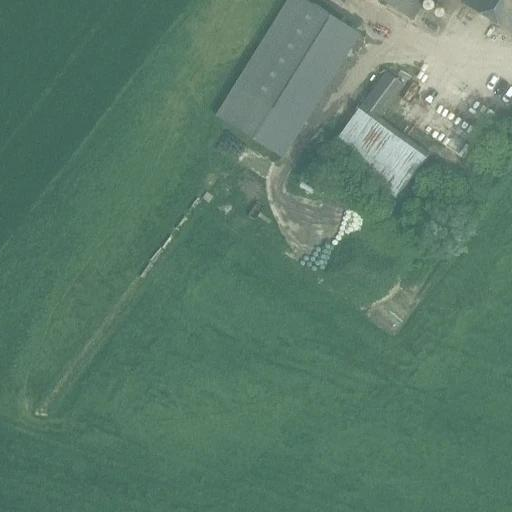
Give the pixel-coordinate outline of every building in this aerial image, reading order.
[(304,0),(289,0),(217,117),(278,155),(296,126),(355,32),(304,0)] [(379,0),(413,21),(425,0),(455,0),(456,0),(379,0)] [(511,0),(462,0),(460,4),(511,36),(511,0)] [(511,89),(511,69),(503,67),(498,85),(511,89)] [(365,108),(333,147),(394,197),(428,155),(380,119),(405,85),(387,72),(362,106),(365,108)]
